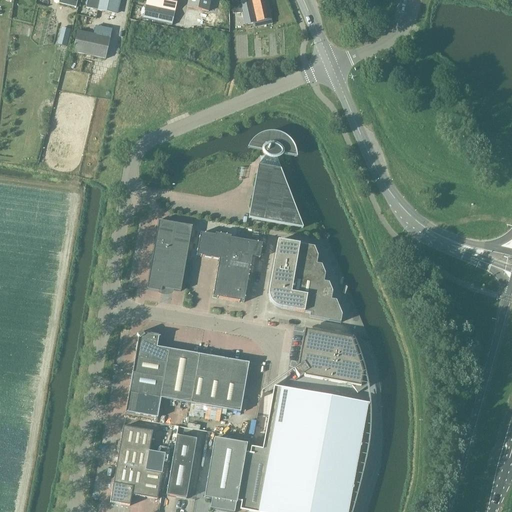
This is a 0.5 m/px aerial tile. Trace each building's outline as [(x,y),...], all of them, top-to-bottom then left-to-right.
[(64,0),(63,5),(75,8),(76,0),(64,0)] [(88,0),(87,8),(114,14),(117,0),(88,0)] [(171,26),(177,0),(146,0),(142,19),(171,26)] [(208,12),(210,0),(187,0),(186,7),(208,12)] [(231,0),(232,15),(241,13),(243,25),(254,23),(256,34),(273,30),(266,0),(231,0)] [(194,23),(184,79),(223,86),(229,51),(230,51),(234,30),(194,23)] [(62,29),(58,46),(67,48),(71,31),(62,29)] [(76,31),(72,53),(104,59),(109,38),(110,32),(94,29),(92,34),(76,31)] [(253,146),(256,148),(262,151),(262,152),(262,153),(262,154),(263,155),(265,157),(258,164),(248,219),(302,229),(276,159),(279,157),(280,157),(280,156),(281,155),(281,154),(291,153),(291,154),(292,154),(291,151),(290,149),(286,144),(281,139),(274,137),(267,137),(261,139),(255,142),(254,144),(253,144),(252,146),(253,147),(253,146)] [(146,290),(161,292),(161,289),(180,292),(191,227),(158,221),(146,290)] [(257,244),(257,243),(256,243),(256,244),(230,239),(230,237),(226,236),(225,236),(220,235),(219,234),(219,235),(215,234),(214,236),(204,235),(205,234),(204,234),(199,234),(199,238),(198,238),(198,239),(196,251),(196,252),(195,256),(200,257),(200,258),(200,257),(218,260),(213,292),(212,292),(213,293),(212,298),(216,298),(216,299),(217,299),(217,298),(238,302),(238,303),(239,302),(243,303),(247,277),(248,277),(248,273),(249,273),(249,272),(248,272),(249,268),(250,268),(250,267),(249,267),(251,258),(259,259),(260,250),(261,250),(261,249),(260,249),(261,245),(257,244)] [(276,241),(268,293),(268,295),(268,298),(269,300),(270,302),(271,304),(273,306),(275,307),(278,308),(280,309),(309,314),(308,318),(339,323),(341,316),(335,301),(330,300),(331,293),(328,283),(323,283),(324,275),(320,266),(315,265),(317,257),(313,248),(276,241)] [(351,340),(312,332),(304,331),(298,367),(293,370),(298,378),(302,375),(304,377),(351,385),(356,392),(363,388),(360,384),(362,373),(351,340)] [(138,338),(134,359),(166,364),(168,350),(156,348),(158,337),(142,334),(141,332),(136,335),(138,338)] [(190,404),(199,355),(168,350),(166,364),(163,379),(160,399),(190,404)] [(248,364),(199,355),(190,404),(239,413),(248,364)] [(166,364),(134,359),(131,374),(163,379),(166,364)] [(160,399),(163,379),(131,374),(128,394),(160,399)] [(244,453),(236,502),(240,502),(239,510),(247,511),(346,511),(366,404),(293,391),(273,387),(261,450),(250,448),(249,454),(244,453)] [(156,419),(160,399),(128,394),(124,413),(125,413),(156,419)] [(202,425),(203,419),(192,417),(191,423),(202,425)] [(117,442),(116,447),(148,452),(152,432),(122,427),(119,443),(117,442)] [(165,496),(185,500),(195,440),(175,437),(165,496)] [(236,504),(236,502),(244,453),(246,445),(214,439),(203,498),(211,499),(209,509),(223,511),(233,511),(235,504),(236,504)] [(118,452),(115,466),(145,472),(161,474),(164,455),(148,452),(116,447),(116,451),(118,452)] [(142,490),(145,472),(115,466),(113,480),(111,480),(110,484),(142,490)] [(145,472),(142,490),(140,497),(156,500),(161,474),(145,472)] [(140,497),(142,490),(110,484),(109,489),(111,489),(109,503),(129,506),(131,496),(140,497)]
